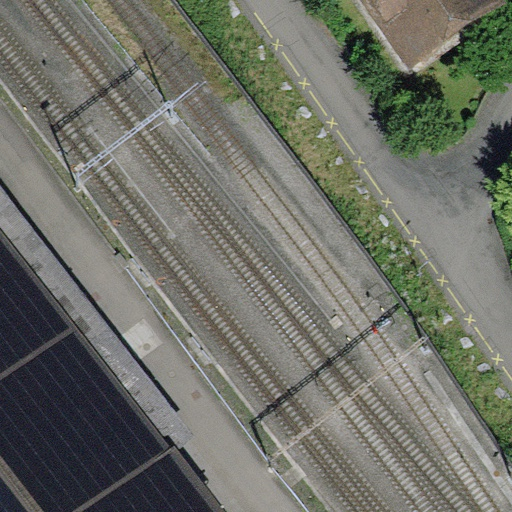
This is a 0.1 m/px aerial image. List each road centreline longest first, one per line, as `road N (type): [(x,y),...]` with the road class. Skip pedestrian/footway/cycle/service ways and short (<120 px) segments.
road 1 (residential): [(429,204),(279,0)]
road 2 (residential): [(511,329),(429,204)]
road 3 (unclassified): [(511,103),(486,148),(429,204)]
